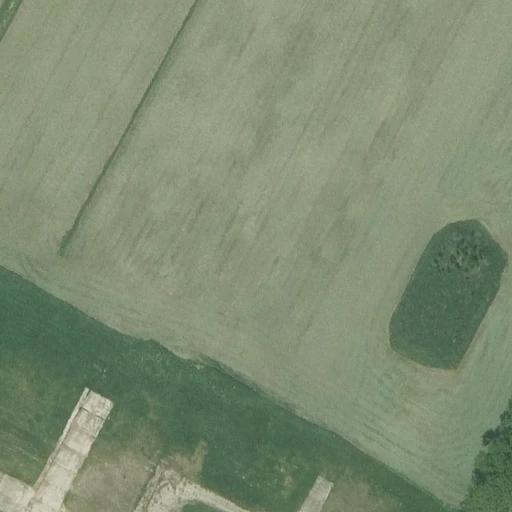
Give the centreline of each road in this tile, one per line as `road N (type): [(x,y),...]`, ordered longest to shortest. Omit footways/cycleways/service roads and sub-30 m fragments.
road 1 (motorway): [(0,306),(171,0)]
road 2 (motorway): [(106,0),(12,165)]
